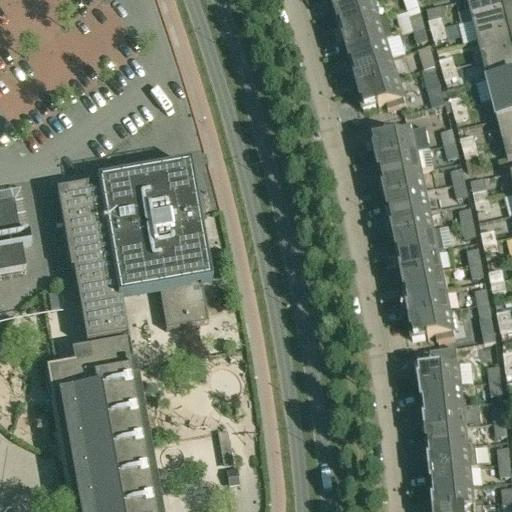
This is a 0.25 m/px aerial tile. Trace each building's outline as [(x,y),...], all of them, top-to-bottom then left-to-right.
[(331,4),(335,16),(374,4),(373,0),(332,0),(333,4),(331,4)] [(415,0),(403,0),(406,10),(418,7),(415,0)] [(481,0),(467,4),(473,25),(511,14),(511,13),(508,0),(481,0)] [(341,35),(341,36),(387,22),(387,21),(380,23),(374,4),(335,16),(339,28),(341,28),(343,35),(341,35)] [(511,14),(473,25),(478,44),(511,35),(511,14)] [(402,37),(413,34),(426,31),(422,17),(410,20),(409,18),(397,21),(402,37)] [(431,35),(445,31),(442,21),(428,25),(431,35)] [(344,43),(347,55),(387,43),(393,41),(387,22),(341,36),(342,36),(344,36),(346,43),(344,43)] [(426,31),(413,34),(417,48),(429,45),(426,31)] [(445,31),(431,35),(434,45),(447,41),(445,31)] [(511,35),(478,44),(483,64),(511,56),(511,35)] [(353,74),(353,75),(393,63),(387,44),(393,42),(393,41),(387,43),(347,55),(351,68),(353,67),(355,74),(353,74)] [(511,56),(483,64),(488,84),(511,77),(511,56)] [(424,73),(436,70),(432,57),(421,60),(424,73)] [(443,74),(455,71),(453,61),(440,64),(443,74)] [(355,82),(359,95),(399,82),(393,63),(353,75),(353,76),(355,75),(357,82),(355,82)] [(436,70),(424,73),(428,87),(440,84),(436,70)] [(455,71),(443,74),(446,84),(458,81),(455,71)] [(511,77),(488,84),(493,104),(511,98),(511,77)] [(407,108),(406,107),(405,108),(404,103),(405,102),(399,82),(359,95),(362,107),(364,106),(366,113),(364,114),(364,115),(379,110),(379,112),(380,112),(380,110),(386,108),(388,114),(407,108)] [(511,98),(493,104),(498,123),(511,119),(511,98)] [(453,114),(466,110),(464,100),(451,104),(453,114)] [(466,110),(453,114),(456,124),(469,121),(466,110)] [(400,125),(417,121),(415,111),(398,114),(400,125)] [(511,119),(498,123),(503,143),(511,140),(511,119)] [(374,151),(377,164),(418,155),(414,134),(412,135),(411,130),(412,130),(412,128),(393,132),(394,138),(388,140),(387,138),(386,138),(387,140),(372,144),(372,145),(374,144),(376,151),(374,151)] [(444,151),(445,150),(457,147),(453,133),(440,136),(444,151)] [(463,153),(476,150),(474,140),(461,143),(463,153)] [(511,163),(511,140),(503,143),(508,164),(511,163)] [(457,147),(445,150),(444,151),(448,165),(460,161),(457,147)] [(476,150),(463,153),(466,163),(479,159),(476,150)] [(381,183),(434,173),(430,153),(418,155),(377,164),(380,176),(382,176),(383,183),(381,183)] [(383,191),(386,203),(426,195),(422,175),(434,173),(381,183),(381,184),(383,184),(385,191),(383,191)] [(454,190),(466,187),(463,173),(451,176),(454,190)] [(158,511),(121,301),(159,294),(166,333),(208,326),(189,221),(194,220),(192,210),(188,211),(182,179),(88,196),(88,192),(52,198),(57,227),(56,227),(57,228),(62,228),(68,265),(71,265),(88,360),(71,362),(73,368),(45,372),(70,511),(158,511)] [(466,187),(454,190),(457,203),(469,201),(466,187)] [(390,223),(431,215),(426,195),(386,203),(389,216),(391,215),(392,222),(390,223)] [(476,207),(489,205),(487,195),(474,197),(476,207)] [(0,275),(26,271),(24,262),(14,205),(0,207),(0,275)] [(489,205),(476,207),(477,217),(491,215),(489,205)] [(462,229),(474,227),(471,213),(459,215),(462,229)] [(392,231),(394,243),(435,235),(431,215),(390,223),(390,224),(392,224),(394,231),(392,231)] [(474,227),(462,229),(465,243),(477,241),(474,227)] [(398,263),(399,263),(439,255),(435,235),(394,243),(397,256),(399,255),(400,262),(398,263)] [(483,248),(497,245),(495,235),(481,238),(483,248)] [(452,258),(462,256),(458,236),(449,238),(452,258)] [(497,245),(483,248),(486,258),(499,255),(497,245)] [(470,269),(482,267),(479,253),(467,255),(470,269)] [(400,271),(402,283),(443,275),(439,255),(399,263),(399,264),(401,263),(402,270),(400,271)] [(482,267),(470,269),(472,283),(484,281),(482,267)] [(491,287),(504,285),(505,285),(503,274),(489,277),(491,287)] [(407,295),(408,302),(406,303),(406,304),(447,295),(443,275),(402,283),(405,296),(407,295)] [(505,285),(504,285),(491,287),(493,297),(507,295),(505,285)] [(477,310),(490,307),(487,293),(475,295),(477,310)] [(408,311),(410,324),(451,315),(447,295),(406,304),(408,304),(410,311),(408,311)] [(490,307),(477,310),(480,323),(493,321),(490,307)] [(499,328),(511,325),(511,320),(511,314),(497,317),(499,328)] [(429,341),(436,340),(437,346),(455,342),(454,336),(455,336),(451,315),(410,324),(412,336),(414,336),(415,343),(413,343),(413,344),(428,341),(429,343),(430,343),(429,341)] [(511,325),(499,328),(501,337),(511,334),(511,325)] [(432,372),(418,374),(418,375),(420,374),(421,381),(419,382),(421,394),(462,390),(460,368),(458,369),(458,362),(439,364),(440,371),(433,371),(433,369),(432,370),(432,372)] [(489,387),(502,385),(500,371),(487,373),(489,387)] [(471,394),(483,393),(481,373),(470,373),(471,394)] [(502,385),(489,387),(491,401),(503,399),(502,385)] [(423,414),(464,410),(462,390),(421,394),(422,407),(424,406),(425,414),(423,414)] [(424,422),(426,435),(467,430),(464,410),(423,414),(423,415),(425,415),(426,422),(424,422)] [(494,427),(507,426),(505,412),(493,413),(494,427)] [(507,426),(494,427),(496,441),(508,440),(507,426)] [(428,454),(428,455),(476,450),(475,449),(469,450),(467,430),(426,435),(427,447),(429,447),(430,454),(428,454)] [(200,451),(203,485),(232,482),(229,448),(200,451)] [(429,463),(430,475),(478,470),(476,450),(428,455),(430,455),(431,462),(429,463)] [(499,468),(511,466),(510,452),(497,454),(499,468)] [(511,473),(511,466),(499,468),(500,482),(511,480),(511,473)] [(432,495),(432,496),(473,491),(471,471),(478,471),(478,470),(430,475),(432,488),(434,488),(434,495),(432,495)] [(433,503),(433,511),(468,511),(476,511),(473,491),(432,496),(434,496),(435,503),(433,503)] [(511,492),(502,494),(503,508),(511,507),(511,492)]
